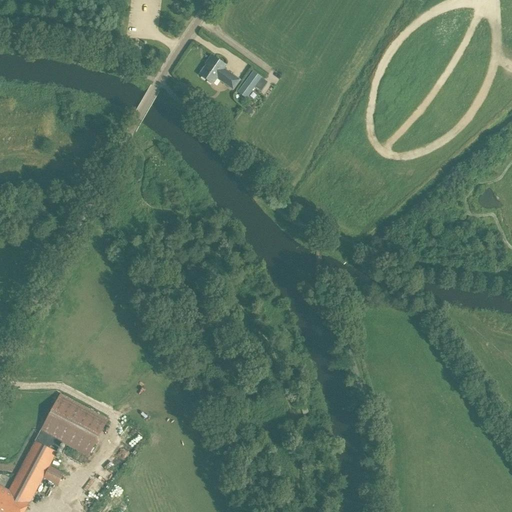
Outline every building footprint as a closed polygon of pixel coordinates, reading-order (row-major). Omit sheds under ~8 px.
[(240,80),(223,68),(225,65),(212,56),(208,61),(209,62),(200,75),(213,84),(216,78),(233,90),(240,80)] [(260,90),(266,82),(253,73),(240,91),(247,97),(255,86),(260,90)] [(511,134),(511,129),(507,125),(502,132),(509,138),(511,134)] [(61,394),(41,431),(62,443),(89,457),(109,420),(61,394)] [(108,445),(118,456),(135,439),(125,429),(108,445)] [(41,431),(8,491),(30,503),(43,478),(58,486),(64,474),(50,466),(62,443),(41,431)] [(0,486),(0,511),(24,511),(30,503),(8,491),(0,486)]
